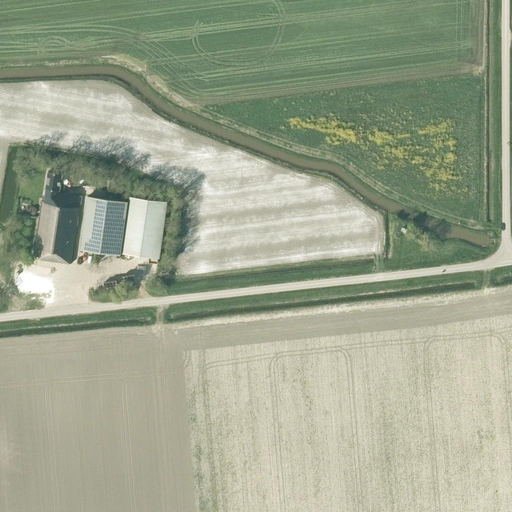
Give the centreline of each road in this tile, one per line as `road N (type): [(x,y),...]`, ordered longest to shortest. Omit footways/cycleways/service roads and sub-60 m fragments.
road 1 (unclassified): [(0,318),(505,261)]
road 2 (unclassified): [(505,261),(504,0)]
